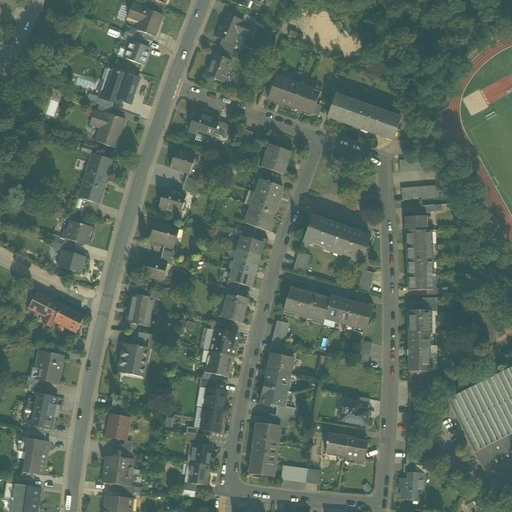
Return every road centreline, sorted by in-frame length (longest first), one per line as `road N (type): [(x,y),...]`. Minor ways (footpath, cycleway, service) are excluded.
road 1 (residential): [(271,272),(229,479),(248,492),(382,504)]
road 2 (tertiary): [(103,314),(169,86)]
road 3 (tertiary): [(70,511),(103,314)]
road 4 (residential): [(391,305),(382,504)]
road 5 (residential): [(169,86),(318,137)]
road 6 (residential): [(318,137),(383,159),(388,230)]
road 7 (unclassified): [(271,272),(391,305)]
